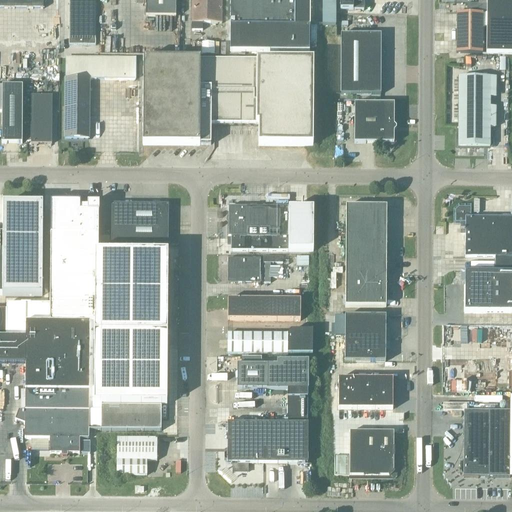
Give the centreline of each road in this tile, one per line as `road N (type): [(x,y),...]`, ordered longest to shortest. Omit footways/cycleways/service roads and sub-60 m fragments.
road 1 (unclassified): [(422,508),(423,179)]
road 2 (unclassified): [(198,505),(199,177)]
road 3 (unclassified): [(422,508),(198,505)]
road 4 (unclassified): [(423,179),(199,177)]
road 5 (unclassified): [(199,177),(0,173)]
road 6 (unclassified): [(198,505),(0,505)]
road 7 (unclassified): [(423,179),(425,0)]
